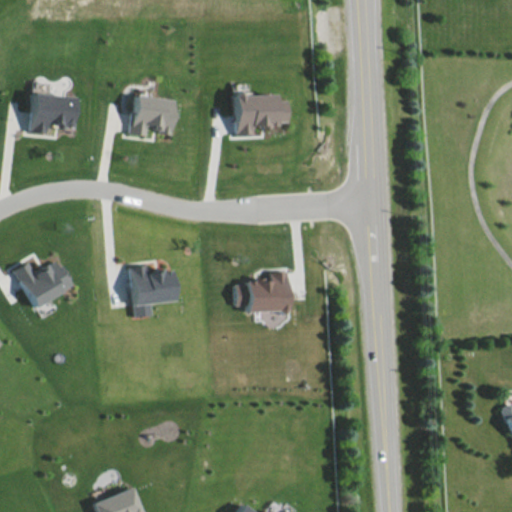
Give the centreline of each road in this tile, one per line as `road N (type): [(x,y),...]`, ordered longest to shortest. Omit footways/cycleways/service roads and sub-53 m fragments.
road 1 (tertiary): [(360,0),(389,511)]
road 2 (residential): [(0,201),(59,180),(129,182),(232,203),(372,192)]
